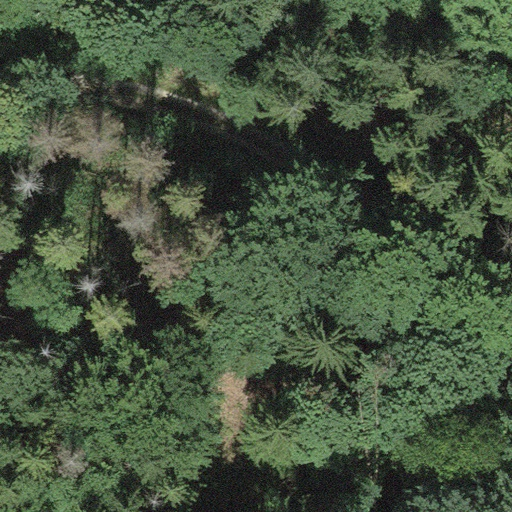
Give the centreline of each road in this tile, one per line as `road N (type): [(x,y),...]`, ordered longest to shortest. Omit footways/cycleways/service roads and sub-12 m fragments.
road 1 (track): [(511,322),(404,228),(278,152),(159,98),(0,81)]
road 2 (track): [(159,98),(322,41),(453,37),(511,56)]
road 3 (track): [(511,331),(411,418),(206,511)]
